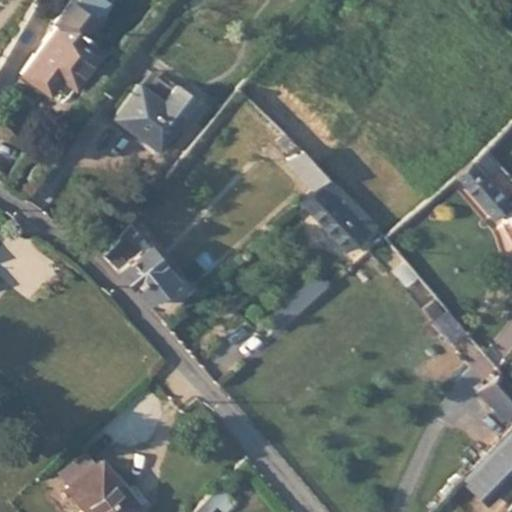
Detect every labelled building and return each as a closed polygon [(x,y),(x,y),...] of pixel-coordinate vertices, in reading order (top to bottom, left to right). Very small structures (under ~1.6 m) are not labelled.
[(56,23),(56,22),(78,37),(103,0),(66,0),(52,20),(56,23)] [(56,23),(20,73),(39,86),(51,70),(59,76),(74,86),(98,52),(78,37),(56,22),(56,23)] [(51,70),(39,86),(48,92),(59,76),(51,70)] [(181,115),(138,84),(115,114),(158,147),(181,115)] [(316,184),(325,176),(296,147),(285,158),(312,188),(316,184)] [(505,204),(468,160),(453,174),(454,175),(490,217),(505,204)] [(325,176),(316,184),(360,233),(369,225),(325,176)] [(312,188),(299,200),(344,248),(360,233),(316,184),(312,188)] [(114,239),(102,253),(142,300),(172,276),(143,242),(127,255),(114,239)] [(499,418),(511,407),(511,390),(498,374),(476,391),(499,418)] [(63,484),(85,511),(130,511),(137,507),(97,456),(63,484)]
